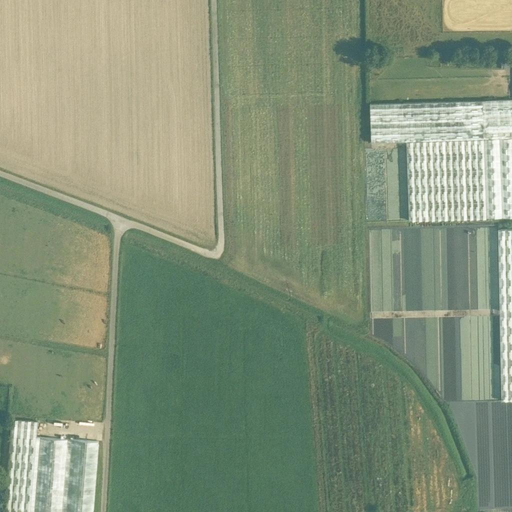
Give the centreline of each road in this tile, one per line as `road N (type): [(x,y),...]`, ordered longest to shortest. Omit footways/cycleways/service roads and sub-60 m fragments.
road 1 (unclassified): [(124,220),(222,255),(214,0)]
road 2 (unclassified): [(124,220),(109,511)]
road 3 (unclassified): [(0,170),(124,220)]
